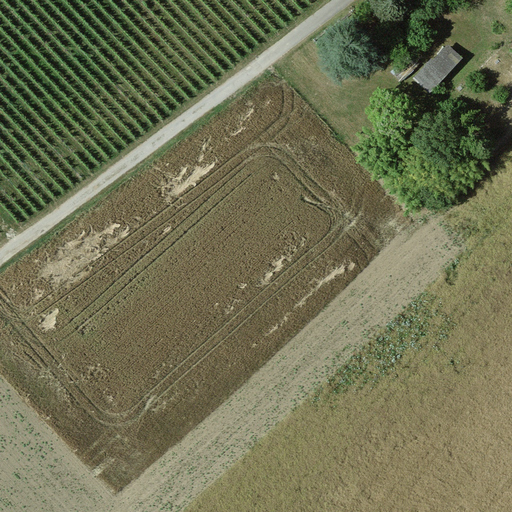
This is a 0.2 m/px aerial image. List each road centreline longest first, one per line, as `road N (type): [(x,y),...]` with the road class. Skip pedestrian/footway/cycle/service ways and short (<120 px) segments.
road 1 (track): [(242,79),(0,261)]
road 2 (residential): [(348,0),(242,79)]
